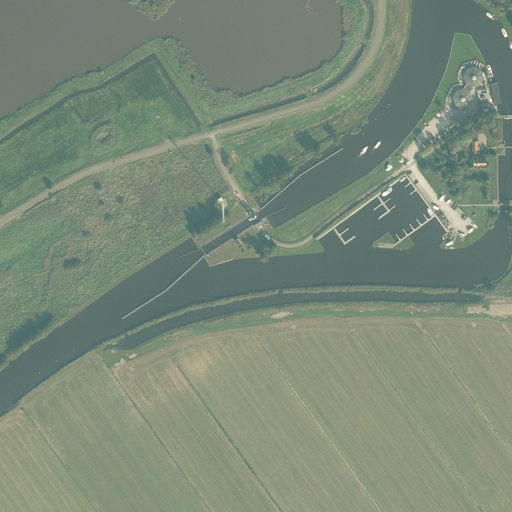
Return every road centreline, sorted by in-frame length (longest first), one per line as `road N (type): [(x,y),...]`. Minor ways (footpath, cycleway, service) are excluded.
road 1 (unclassified): [(258,223),(276,243),(305,241),(467,124)]
road 2 (unclassified): [(212,133),(341,87),(371,50),(380,0)]
road 3 (unclassified): [(0,221),(84,172),(212,133)]
